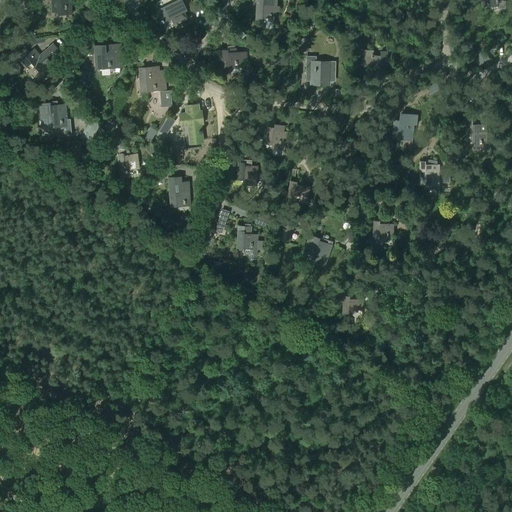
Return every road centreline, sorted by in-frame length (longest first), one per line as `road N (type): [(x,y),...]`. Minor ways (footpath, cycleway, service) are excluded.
road 1 (track): [(110,418),(185,280),(218,198),(216,92)]
road 2 (track): [(0,362),(286,511)]
road 3 (track): [(0,152),(190,261)]
road 4 (secondary): [(389,511),(511,340)]
road 5 (track): [(335,0),(449,66)]
